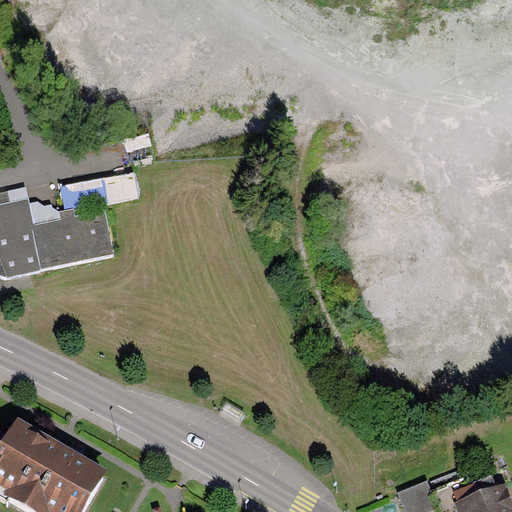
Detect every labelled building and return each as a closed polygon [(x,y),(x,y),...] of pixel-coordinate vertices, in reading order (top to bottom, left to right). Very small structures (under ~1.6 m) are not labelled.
[(470,286),(420,188),(396,200),(378,166),(313,199),(380,331),(470,286)] [(29,195),(0,200),(0,278),(115,254),(105,206),(35,221),(29,195)] [(18,423),(9,439),(0,454),(0,459),(3,461),(0,467),(0,498),(24,511),(86,511),(108,474),(18,423)] [(0,454),(9,439),(0,433),(0,467),(3,461),(0,459),(0,454)] [(511,511),(511,495),(507,483),(454,504),(456,511),(511,511)]
